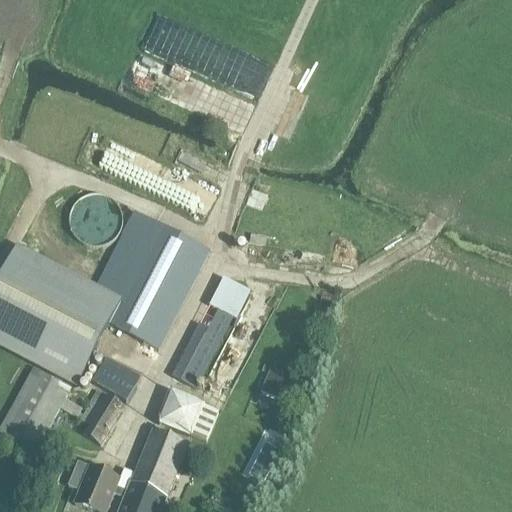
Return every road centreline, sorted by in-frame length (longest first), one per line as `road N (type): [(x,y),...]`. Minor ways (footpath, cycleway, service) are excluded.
road 1 (track): [(422,247),(352,286),(229,260),(205,240),(223,203)]
road 2 (track): [(220,253),(119,454)]
road 3 (track): [(0,154),(205,240)]
road 4 (unclassified): [(223,203),(308,0)]
